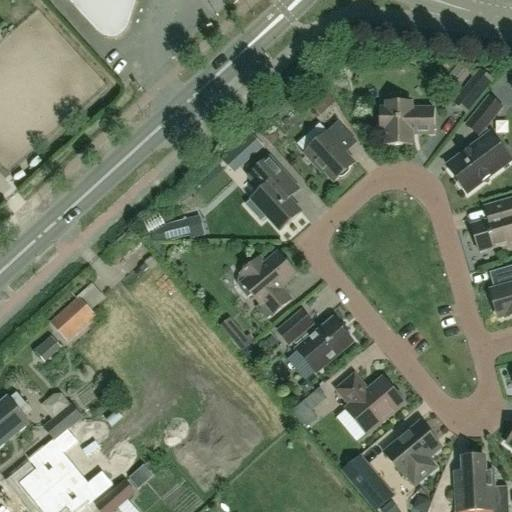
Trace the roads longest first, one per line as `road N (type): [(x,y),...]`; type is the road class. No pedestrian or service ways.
road 1 (residential): [(480,355),(485,407),(465,417),(447,409),(318,256),(322,234),(381,176),(412,175),(429,194)]
road 2 (secondary): [(0,267),(297,0)]
road 3 (residential): [(429,194),(480,355)]
